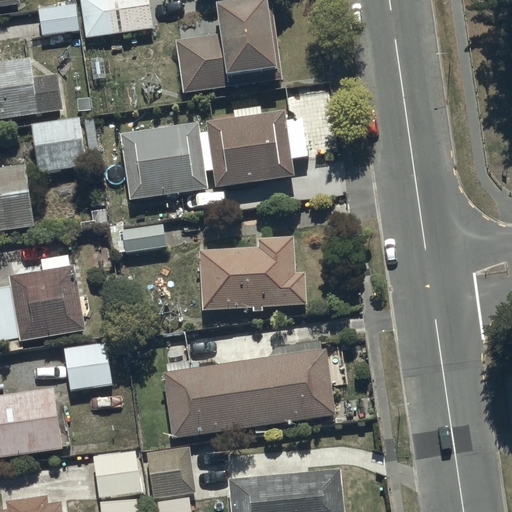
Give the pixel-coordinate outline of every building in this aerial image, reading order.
[(121,33),(116,0),(79,0),(86,38),(121,33)] [(116,0),(121,33),(152,27),(147,0),(116,0)] [(278,80),(265,0),(231,0),(214,3),(218,33),(174,40),(183,96),(278,80)] [(76,5),(39,9),(43,36),(79,31),(76,5)] [(32,57),(0,61),(0,119),(62,111),(57,75),(35,78),(32,57)] [(198,123),(121,133),(131,200),(207,188),(204,172),(211,171),(213,187),(293,175),(290,158),(307,155),(301,117),(286,119),(284,111),(207,121),(208,131),(199,132),(198,123)] [(78,115),(30,123),(38,172),(86,164),(78,115)] [(0,231),(32,228),(25,165),(0,168),(0,231)] [(163,224),(121,230),(124,252),(166,246),(163,224)] [(257,248),(200,249),(201,310),(251,309),(251,311),(262,311),(262,306),(305,305),(304,272),(294,273),(293,236),(257,237),(257,248)] [(0,340),(19,337),(20,341),(87,329),(75,267),(11,278),(12,284),(0,286),(0,340)] [(106,342),(65,350),(73,393),(114,385),(106,342)] [(326,350),(159,372),(173,439),(336,412),(326,350)] [(0,458),(63,449),(54,387),(0,395),(0,458)] [(154,500),(196,493),(189,447),(147,454),(154,500)] [(142,492),(136,451),(94,458),(100,499),(142,492)] [(231,511),(343,511),(340,468),(228,479),(231,511)] [(0,511),(61,511),(60,503),(48,505),(47,495),(7,501),(8,509),(0,510),(0,511)]
